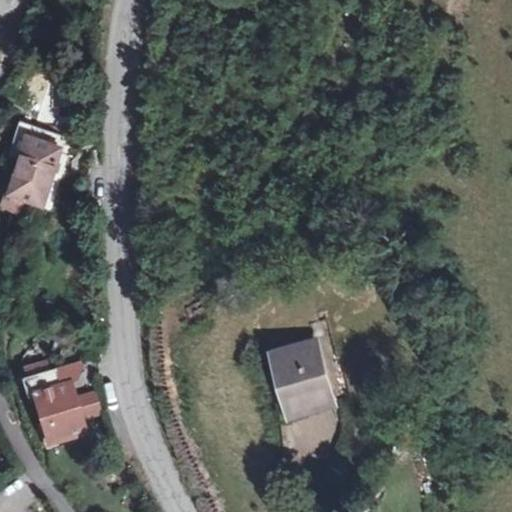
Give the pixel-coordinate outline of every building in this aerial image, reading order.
[(27,139),(61,149),(65,136),(36,128),(12,147),(8,159),(19,162),(27,139)] [(61,149),(27,139),(19,162),(8,197),(29,204),(43,207),(61,149)] [(29,204),(8,197),(4,199),(4,201),(25,218),(29,204)] [(316,345),(280,354),(295,411),(332,401),(316,345)] [(31,379),(49,373),(46,364),(28,369),(31,379)] [(61,387),(70,385),(78,382),(82,364),(55,371),(61,387)] [(31,379),(24,381),(29,398),(36,396),(44,427),(49,426),(55,443),(85,434),(81,420),(75,400),(70,385),(61,387),(55,371),(49,373),(31,379)] [(95,395),(75,400),(81,420),(101,414),(95,395)] [(336,412),(289,417),(293,463),(340,459),(336,412)] [(395,435),(399,454),(420,451),(417,431),(395,435)]
